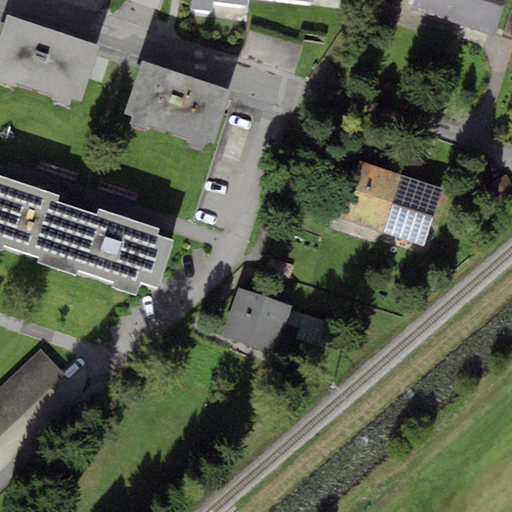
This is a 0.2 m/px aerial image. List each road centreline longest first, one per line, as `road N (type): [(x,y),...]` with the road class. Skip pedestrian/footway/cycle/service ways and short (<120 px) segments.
road 1 (residential): [(0,479),(219,271),(237,237)]
road 2 (residential): [(8,0),(281,85)]
road 3 (residential): [(281,85),(511,157)]
road 4 (residential): [(281,85),(237,237)]
